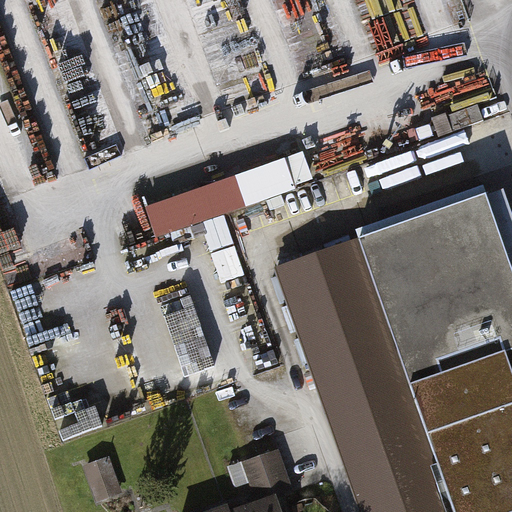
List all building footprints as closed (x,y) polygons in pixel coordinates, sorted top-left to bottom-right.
[(447,117),(446,118),(451,133),(484,121),(479,106),(447,117)] [(446,118),(447,117),(446,115),(433,120),(440,137),(451,133),(446,118)] [(438,138),(434,126),(417,132),(421,144),(438,138)] [(287,165),(239,182),(247,204),(247,206),(295,189),(287,165)] [(237,177),(146,208),(156,236),(247,204),(239,182),(237,177)] [(511,511),(511,223),(503,199),(356,250),(373,297),(283,328),(346,511),(372,511),(440,489),(447,511),(511,511)] [(277,452),(246,463),(251,479),(282,468),(277,452)] [(108,460),(88,467),(100,500),(119,493),(108,460)] [(251,479),(246,463),(230,468),(237,487),(252,481),(251,479)] [(282,468),(251,479),(252,481),(257,494),(288,484),(282,468)] [(281,511),(276,498),(236,511),(281,511)]
